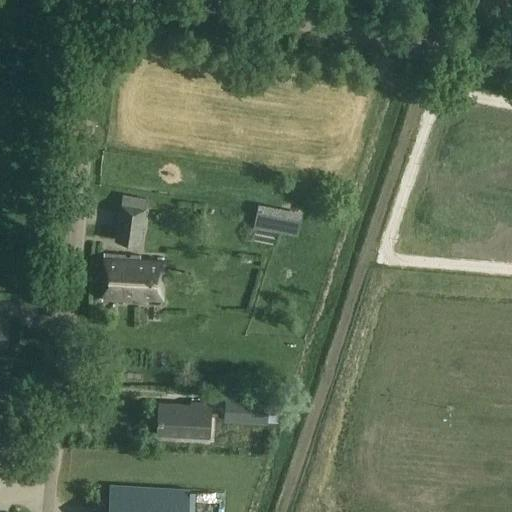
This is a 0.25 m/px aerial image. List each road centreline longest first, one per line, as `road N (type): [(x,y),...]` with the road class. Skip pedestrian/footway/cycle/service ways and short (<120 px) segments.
road 1 (unclassified): [(50,511),(99,0)]
road 2 (unclassified): [(511,58),(170,0)]
